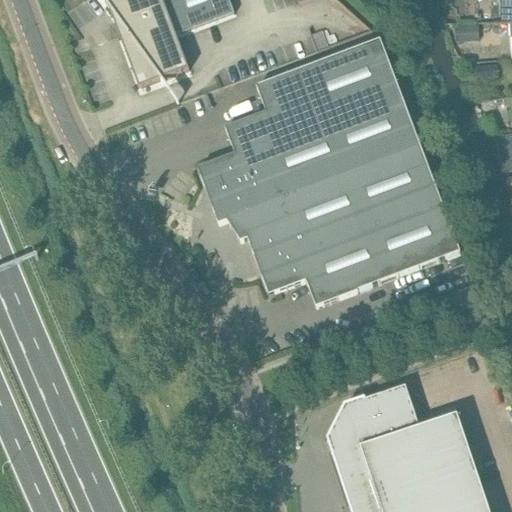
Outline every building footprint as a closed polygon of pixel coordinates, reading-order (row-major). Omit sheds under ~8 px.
[(102,0),(120,25),(117,26),(121,36),(127,34),(130,39),(123,41),(141,89),(161,81),(163,85),(165,84),(163,81),(189,72),(176,38),(235,16),(228,0),(102,0)] [(458,43),(479,42),(479,25),(457,26),(458,43)] [(358,294),(460,255),(380,42),(257,89),(267,115),(225,131),(235,157),(204,169),(206,175),(200,177),(219,227),(236,221),(244,242),(242,243),(241,242),(240,243),(241,245),(248,242),(267,292),(273,290),(275,296),(307,284),(317,310),(358,294)] [(478,81),(499,79),(497,62),(476,64),(478,81)] [(511,136),(497,139),(502,172),(511,171),(511,136)] [(490,373),(500,369),(496,360),(487,363),(490,373)] [(331,454),(350,511),(488,511),(458,419),(420,432),(406,390),(349,409),(348,406),(345,407),(327,442),(331,454)]
